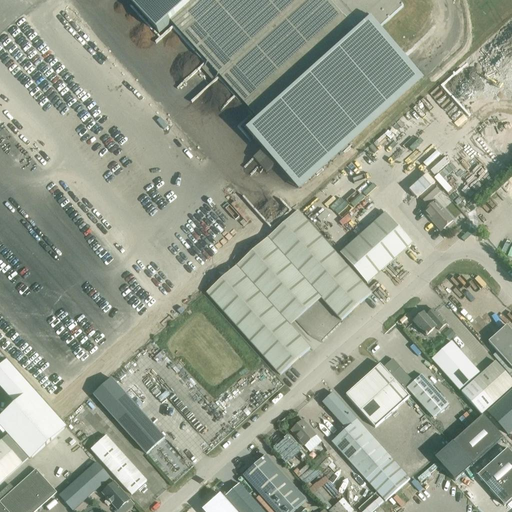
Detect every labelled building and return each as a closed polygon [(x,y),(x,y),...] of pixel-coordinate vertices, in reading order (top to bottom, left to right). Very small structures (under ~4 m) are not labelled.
[(130,0),(149,21),(149,22),(160,34),(172,24),(208,64),(202,69),(213,82),(219,77),(255,117),(244,127),(255,140),(256,140),(298,187),(420,78),(377,31),(403,7),(396,0),(130,0)] [(427,174),(409,190),(417,199),(435,183),(427,174)] [(441,232),(453,221),(433,199),(439,194),(433,187),(419,199),(428,209),(423,213),(441,232)] [(310,350),(290,327),(321,299),(341,322),(371,295),(297,212),(206,294),(280,377),(310,350)] [(412,245),(386,215),(340,255),(367,285),(412,245)] [(433,311),(426,317),(424,313),(413,323),(425,337),(436,328),(439,331),(446,325),(433,311)] [(511,369),(511,332),(506,327),(488,343),(511,369)] [(450,330),(445,335),(450,340),(455,335),(450,330)] [(451,343),(431,361),(459,392),(479,374),(451,343)] [(393,359),(384,367),(392,376),(406,391),(408,389),(434,419),(449,405),(422,375),(414,383),(401,368),(393,359)] [(6,361),(0,366),(0,386),(15,404),(0,417),(0,425),(8,435),(29,458),(30,460),(66,428),(6,361)] [(511,388),(511,380),(496,362),(461,394),(481,416),(511,388)] [(381,366),(347,396),(376,429),(410,398),(381,366)] [(93,395),(107,411),(147,455),(165,439),(112,379),(93,395)] [(511,391),(488,413),(508,436),(511,432),(511,391)] [(333,394),(323,403),(347,430),(332,444),(365,481),(385,503),(410,480),(390,459),(357,421),(333,394)] [(483,416),(452,443),(473,466),(503,439),(483,416)] [(303,421),(291,432),(305,446),(316,436),(303,421)] [(0,484),(29,458),(8,435),(2,441),(0,442),(0,484)] [(132,496),(147,482),(106,437),(91,451),(132,496)] [(511,454),(507,449),(477,477),(504,507),(511,500),(511,454)] [(293,511),(305,502),(265,456),(243,476),(274,511),(293,511)] [(96,463),(59,497),(73,511),(110,478),(96,463)] [(35,511),(57,493),(36,470),(14,491),(10,486),(0,494),(0,511),(35,511)] [(118,511),(130,501),(114,483),(102,494),(108,500),(107,500),(111,505),(112,505),(118,511)] [(263,511),(241,486),(227,498),(239,511),(263,511)]
